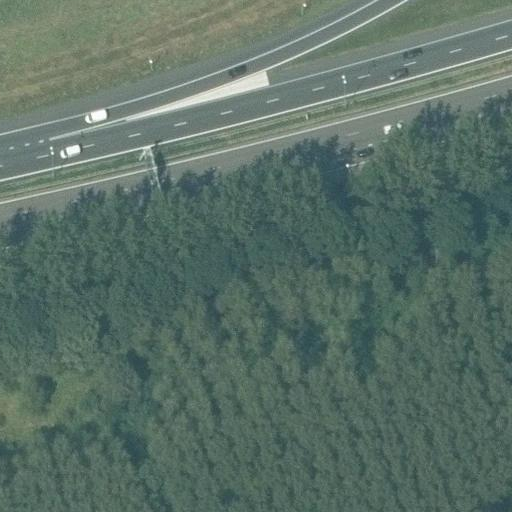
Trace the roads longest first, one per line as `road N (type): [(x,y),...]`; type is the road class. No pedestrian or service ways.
road 1 (motorway): [(0,217),(511,90)]
road 2 (motorway): [(511,33),(45,155)]
road 3 (motorway): [(387,0),(45,155)]
